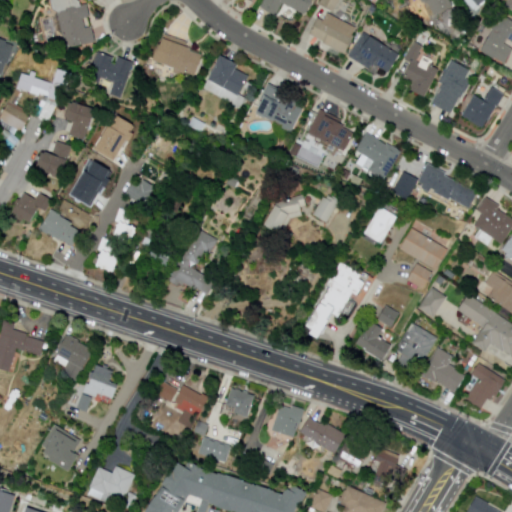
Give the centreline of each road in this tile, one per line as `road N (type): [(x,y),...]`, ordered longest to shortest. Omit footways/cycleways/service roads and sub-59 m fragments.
road 1 (tertiary): [(0,274),(349,391),(469,443)]
road 2 (residential): [(511,180),(241,37),(196,0)]
